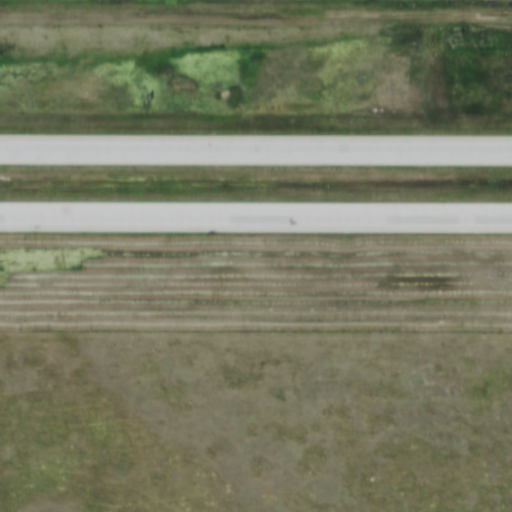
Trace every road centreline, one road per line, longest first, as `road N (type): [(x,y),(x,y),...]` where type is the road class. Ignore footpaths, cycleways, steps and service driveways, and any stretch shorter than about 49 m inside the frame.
road 1 (track): [(511,12),(0,10)]
road 2 (motorway): [(0,214),(511,216)]
road 3 (motorway): [(511,150),(0,150)]
